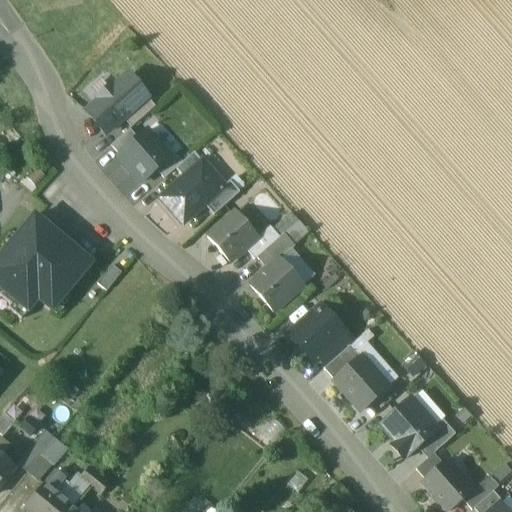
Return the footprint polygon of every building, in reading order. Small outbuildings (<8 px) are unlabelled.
[(128,78),(87,113),(106,135),(123,120),(147,100),(128,78)] [(147,100),(123,120),(130,129),(154,108),(147,100)] [(111,148),(118,157),(137,140),(130,132),(111,148)] [(171,160),(145,132),(137,140),(118,157),(143,185),(157,173),(171,160)] [(175,171),(183,180),(202,163),(194,154),(183,164),(175,171)] [(171,160),(157,173),(164,181),(175,171),(183,164),(175,156),(171,160)] [(183,180),(161,199),(183,224),(204,206),(224,189),(202,163),(183,180)] [(224,189),(204,206),(214,217),(240,194),(230,183),(224,189)] [(148,210),(160,222),(161,221),(170,230),(176,225),(156,203),(148,210)] [(37,213),(0,257),(0,298),(23,317),(37,300),(52,313),(95,261),(37,213)] [(257,239),(235,214),(207,239),(229,264),(245,251),(257,239)] [(257,239),(245,251),(254,261),(279,239),(270,229),(257,239)] [(283,236),(257,259),(267,272),(279,261),(294,248),(283,236)] [(302,288),(279,261),(267,272),(250,287),(273,314),(302,288)] [(113,263),(97,282),(106,290),(122,271),(113,263)] [(319,311),(292,335),(315,362),(318,359),(342,338),(319,311)] [(342,338),(318,359),(326,368),(350,347),(342,338)] [(326,368),(323,371),(334,383),(361,359),(350,347),(326,368)] [(361,359),(334,383),(360,413),(387,389),(361,359)] [(436,431),(410,401),(380,427),(394,444),(391,447),(403,461),(417,449),(437,432),(436,431)] [(13,423),(2,413),(0,415),(0,435),(1,437),(13,423)] [(37,427),(26,418),(17,429),(28,438),(37,427)] [(437,432),(417,449),(427,460),(433,455),(453,437),(442,425),(436,431),(437,432)] [(43,431),(16,464),(27,473),(54,440),(43,431)] [(54,440),(27,473),(38,482),(65,449),(54,440)] [(427,460),(415,471),(424,481),(442,465),(433,455),(427,460)] [(0,484),(13,469),(0,458),(0,484)] [(424,481),(422,483),(447,511),(449,511),(462,501),(471,493),(445,463),(442,465),(424,481)] [(96,476),(86,467),(78,478),(77,478),(88,487),(96,476)] [(62,481),(52,472),(42,485),(52,493),(62,481)] [(74,475),(57,497),(70,509),(80,496),(88,487),(77,478),(78,478),(74,475)] [(107,485),(96,476),(88,487),(99,496),(107,485)] [(471,493),(462,501),(471,511),(473,510),(493,493),(498,488),(489,478),(471,493)] [(52,493),(42,485),(22,509),(26,511),(67,511),(70,509),(57,497),(52,493)] [(99,496),(88,487),(80,496),(95,508),(103,499),(99,496)] [(493,493),(473,510),(474,511),(490,511),(498,506),(499,506),(502,504),(493,493)]
